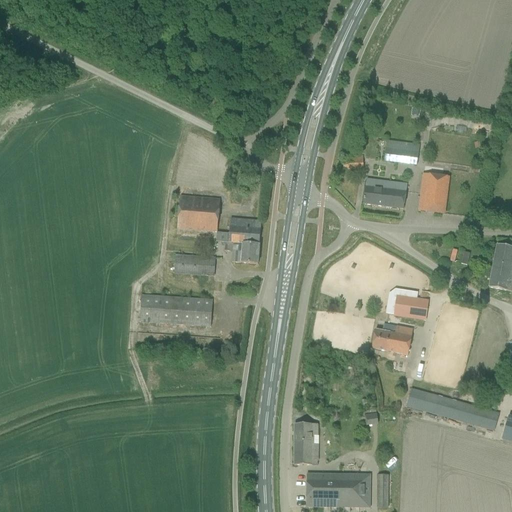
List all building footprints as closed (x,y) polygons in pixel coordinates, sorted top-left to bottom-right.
[(386,142),(384,162),(416,166),(417,156),(419,146),(386,142)] [(362,159),(353,159),(343,159),(343,168),(363,168),(362,159)] [(444,215),(445,207),(448,178),(447,178),(446,178),(430,176),(427,175),(423,175),(419,202),(418,212),(444,215)] [(362,205),(403,210),(406,186),(387,183),(365,181),(362,205)] [(179,208),(177,230),(185,231),(199,232),(200,232),(216,233),(217,233),(219,201),(180,198),(179,208)] [(216,233),(215,243),(224,244),(224,252),(232,253),(231,263),(247,265),(257,265),(261,222),(230,219),(229,234),(217,233),(216,233)] [(488,289),(511,292),(511,248),(496,245),(488,289)] [(213,278),(214,260),(174,257),(173,274),(213,278)] [(139,322),(180,326),(210,328),(212,301),(182,299),(141,296),(139,322)] [(396,298),(393,316),(403,318),(426,321),(428,303),(396,298)] [(382,332),(375,331),(371,349),(407,356),(412,330),(383,325),(382,332)] [(406,407),(493,432),(498,415),(411,390),(406,407)] [(365,424),(375,425),(376,415),(365,414),(365,424)] [(511,418),(508,417),(501,440),(511,443),(511,418)] [(311,466),(311,462),(311,436),(317,437),(317,425),(294,425),(294,466),(311,466)] [(370,476),(353,476),(306,475),(306,508),(369,509),(370,476)] [(388,476),(376,476),(376,510),(387,510),(388,476)]
